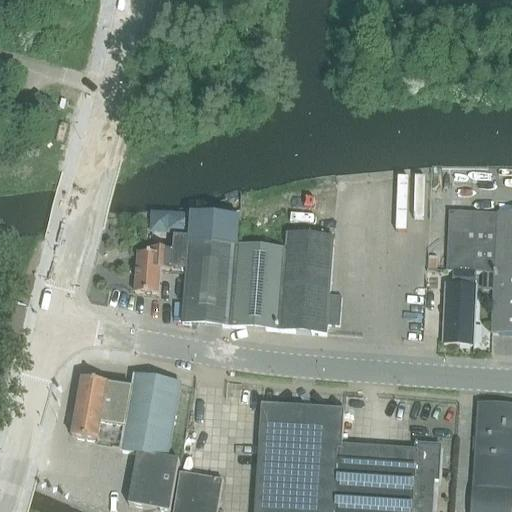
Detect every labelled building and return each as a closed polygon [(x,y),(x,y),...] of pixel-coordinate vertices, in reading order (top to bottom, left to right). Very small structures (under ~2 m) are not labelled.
[(419,211),(431,211),(432,178),(393,176),(391,228),(419,229),(419,211)] [(330,203),(330,194),(306,193),(306,202),(330,203)] [(496,275),(499,216),(451,214),(448,273),(454,273),(477,274),(496,275)] [(511,216),(499,216),(496,275),(494,336),(511,336),(511,216)] [(188,273),(184,326),(232,329),(328,337),(335,241),(288,237),(287,253),(238,249),(241,221),(192,217),(190,238),(190,240),(190,246),(188,273)] [(174,253),(173,271),(188,273),(190,246),(190,240),(175,240),(174,253)] [(138,256),(135,296),(159,298),(161,272),(173,273),(173,271),(174,253),(151,251),(150,257),(138,256)] [(445,345),(474,346),(477,274),(454,273),(453,286),(447,286),(445,345)] [(173,511),(181,466),(170,464),(183,389),(135,381),(133,394),(109,390),(109,388),(83,383),(73,441),(123,449),(122,456),(140,459),(131,511),(137,511),(173,511)] [(472,511),(511,511),(511,409),(480,407),(472,511)] [(344,414),(263,409),(256,511),(337,511),(342,449),(344,414)] [(337,511),(434,511),(436,483),(440,483),(442,448),(418,447),(418,454),(342,449),(337,511)] [(219,511),(224,485),(182,478),(176,511),(219,511)]
